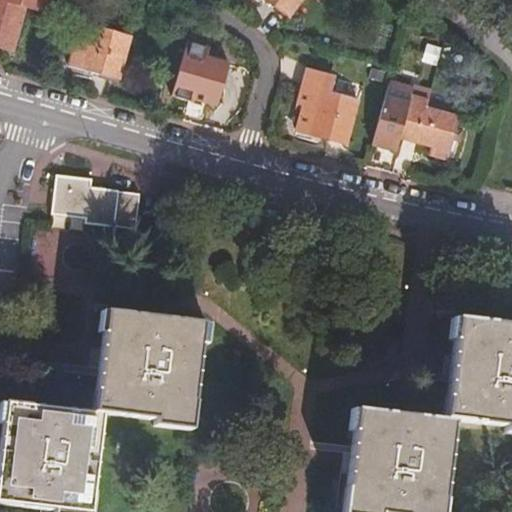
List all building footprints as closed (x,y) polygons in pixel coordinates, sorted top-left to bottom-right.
[(0,0),(0,51),(10,54),(23,12),(42,17),(46,0),(0,0)] [(251,0),(284,25),(302,0),(251,0)] [(83,59),(69,55),(65,70),(115,84),(127,43),(90,33),(85,50),(83,59)] [(72,46),(69,55),(83,59),(85,50),(72,46)] [(184,55),(170,102),(198,110),(199,105),(223,112),(234,75),(210,68),(211,63),(184,55)] [(331,85),(304,78),(295,110),(301,112),(294,136),(344,150),(356,108),(327,100),(331,85)] [(388,83),(371,147),(393,153),(397,140),(426,148),(424,158),(443,164),(454,121),(447,119),(449,111),(441,108),(439,116),(424,112),(426,104),(426,102),(410,97),(411,90),(388,83)] [(441,108),(426,104),(424,112),(439,116),(441,108)] [(92,185),(58,181),(54,218),(86,223),(86,229),(134,235),(138,198),(91,193),(92,185)] [(97,371),(91,418),(99,420),(150,426),(150,435),(187,439),(199,331),(103,321),(97,371)] [(450,392),(446,424),(454,424),(505,430),(504,437),(511,438),(511,329),(457,323),(450,392)] [(88,511),(99,420),(91,418),(1,408),(0,418),(0,504),(50,511),(49,511),(88,511)] [(443,511),(454,424),(446,424),(357,412),(352,451),(344,511),(443,511)]
